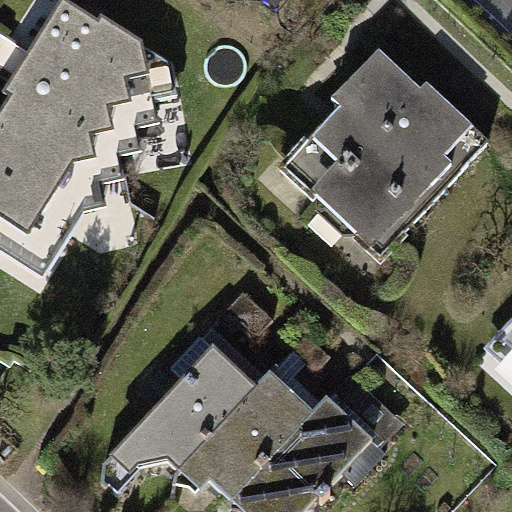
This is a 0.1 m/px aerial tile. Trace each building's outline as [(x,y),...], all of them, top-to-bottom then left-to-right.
[(98,36),(62,13),(6,104),(15,110),(0,133),(0,231),(38,246),(78,177),(94,169),(93,147),(115,142),(108,118),(128,116),(129,90),(145,89),(144,56),(102,29),(98,36)] [(421,106),(382,66),(333,115),(342,123),(316,153),(341,182),(317,208),(378,266),(458,182),(450,169),(474,142),(429,99),(421,106)] [(258,400),(215,364),(115,473),(135,493),(145,483),(169,478),(180,487),(258,400)] [(211,500),(225,511),(239,511),(318,428),(272,383),(258,400),(180,487),(203,508),(211,500)] [(239,511),(320,511),(372,456),(330,414),(318,428),(239,511)]
